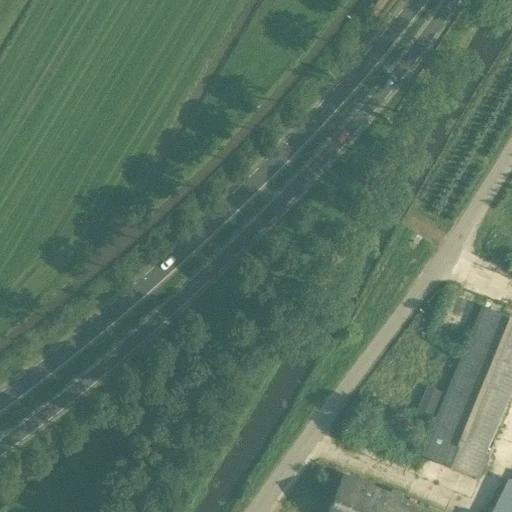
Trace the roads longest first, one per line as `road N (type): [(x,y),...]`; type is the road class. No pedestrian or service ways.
road 1 (primary): [(0,450),(133,343),(277,206),(389,84),(450,0)]
road 2 (primary): [(413,0),(242,198),(0,402)]
road 3 (unclassified): [(260,511),(446,254),(511,148)]
road 4 (track): [(511,439),(476,509),(307,439)]
